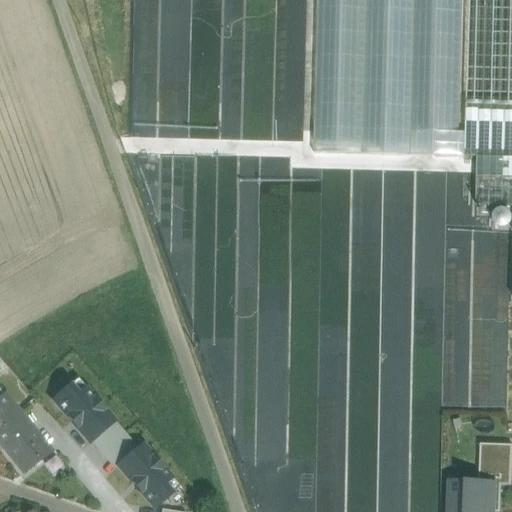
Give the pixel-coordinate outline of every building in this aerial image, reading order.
[(462,0),(318,0),(315,154),(465,158),(466,134),(459,134),(462,0)] [(511,0),(469,0),(466,134),(465,158),(478,159),(511,159),(511,0)] [(511,159),(478,159),(477,207),(511,207),(511,159)] [(504,211),(502,212),(499,212),(497,214),(496,216),(495,218),(494,221),(495,223),(496,225),(498,228),(501,229),(503,229),(506,229),(508,228),(509,227),(511,225),(511,224),(511,222),(511,218),(511,217),(511,215),(509,214),(508,213),(506,212),(504,211)] [(106,422),(117,412),(117,413),(122,417),(129,425),(136,420),(129,412),(109,391),(92,407),(100,415),(106,422)] [(0,444),(4,449),(30,428),(4,396),(0,398),(0,444)] [(78,398),(63,410),(70,418),(84,406),(78,398)] [(91,413),(74,427),(96,454),(113,439),(91,413)] [(50,454),(30,428),(4,449),(24,474),(50,454)] [(174,480),(155,458),(164,451),(154,439),(145,447),(136,436),(112,456),(150,500),(174,480)] [(495,487),(502,487),(511,487),(511,447),(481,446),(480,485),(495,485),(495,487)] [(480,485),(451,484),(450,511),(500,511),(502,487),(495,487),(495,485),(480,485)]
